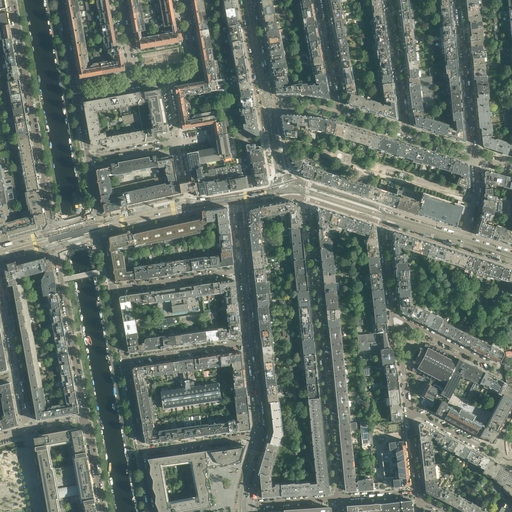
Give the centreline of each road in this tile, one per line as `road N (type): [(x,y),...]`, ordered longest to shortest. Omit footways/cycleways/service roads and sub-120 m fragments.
road 1 (residential): [(312,201),(337,499)]
road 2 (residential): [(11,0),(53,233)]
road 3 (tertiary): [(463,239),(291,184)]
road 4 (residential): [(55,244),(85,418)]
road 5 (residential): [(457,0),(475,157)]
road 6 (residential): [(403,135),(389,0)]
road 7 (residential): [(244,271),(110,290)]
road 8 (tertiary): [(383,223),(511,262)]
road 9 (residential): [(124,363),(251,344)]
